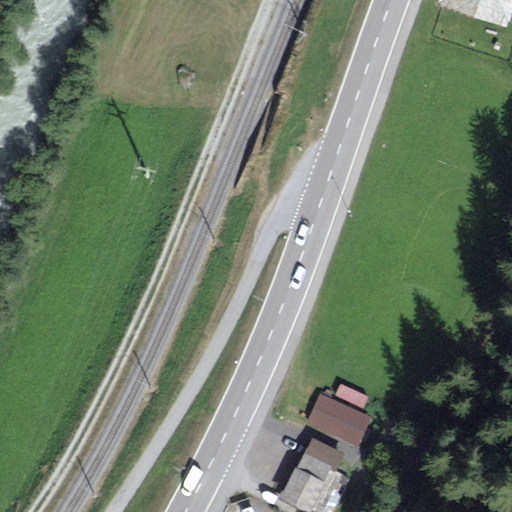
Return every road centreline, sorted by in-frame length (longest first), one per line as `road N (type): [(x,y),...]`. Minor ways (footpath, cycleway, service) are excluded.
road 1 (track): [(31,511),(108,386),(284,0)]
road 2 (residential): [(106,511),(301,156),(344,132)]
road 3 (secondary): [(344,132),(259,358),(184,511)]
road 4 (secondary): [(391,0),(344,132)]
